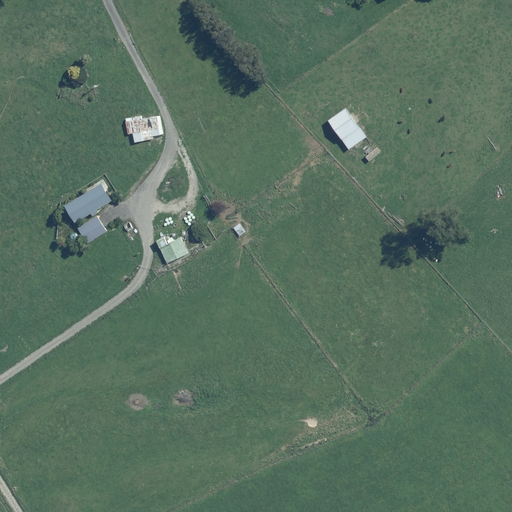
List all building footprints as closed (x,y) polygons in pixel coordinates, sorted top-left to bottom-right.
[(330,120),(331,121),(349,148),(367,136),(348,108),(330,120)] [(164,134),(161,116),(143,119),(143,115),(126,118),(129,134),(134,133),(136,142),(153,139),(153,136),(164,134)] [(102,182),(101,183),(67,205),(78,222),(93,213),(95,216),(102,212),(100,209),(114,200),(102,182)] [(98,216),(96,217),(79,228),(89,243),(108,231),(98,216)] [(235,228),(241,236),(247,231),(241,223),(235,228)] [(168,263),(189,253),(190,253),(183,237),(175,241),(172,235),(158,241),(168,263)]
